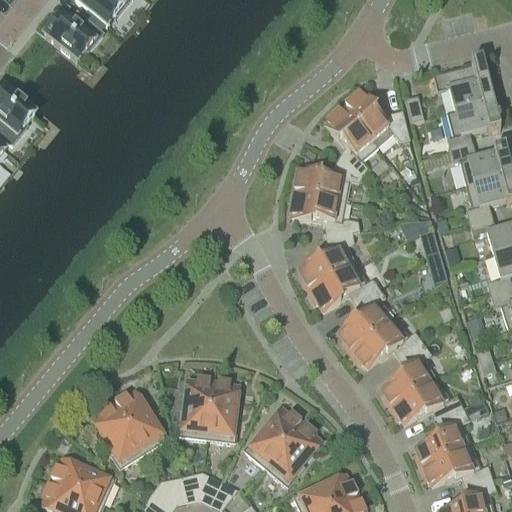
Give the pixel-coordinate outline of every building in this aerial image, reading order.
[(73,0),(72,2),(74,3),(73,5),(87,16),(104,30),(105,31),(114,21),(116,22),(132,3),(128,0),(73,0)] [(54,24),(43,38),(45,39),(44,40),(76,67),(85,56),(86,58),(102,39),(99,36),(104,30),(87,16),(82,22),(76,17),(65,31),(57,24),(56,26),(54,24)] [(446,119),(492,107),(494,106),(492,98),(490,99),(481,64),(470,67),(471,71),(475,86),(447,93),(448,94),(453,117),(446,119)] [(436,97),(448,94),(447,93),(475,86),(471,71),(432,81),(436,97)] [(0,152),(1,154),(6,147),(11,151),(26,132),(25,130),(33,120),(1,93),(0,93),(0,152)] [(342,114),(376,153),(392,139),(399,148),(409,146),(402,118),(378,123),(372,116),(375,114),(362,99),(354,105),(353,103),(344,111),(344,112),(342,114)] [(417,102),(404,105),(410,128),(423,125),(417,102)] [(449,157),(472,151),(469,139),(487,134),(488,138),(499,135),(492,107),(446,119),(452,143),(445,144),(449,157)] [(337,167),(362,182),(366,174),(360,167),(376,153),(342,114),(340,116),(339,115),(330,123),(332,125),(324,131),(337,146),(340,144),(346,151),(337,167)] [(475,163),(472,151),(449,157),(452,170),(458,168),(464,191),(511,179),(511,178),(511,177),(510,170),(509,170),(504,152),(492,155),(493,158),(475,163)] [(362,182),(337,167),(328,184),(318,182),(318,178),(299,175),(298,185),(295,184),(293,196),(294,196),(293,199),(344,208),(348,188),(357,189),(362,182)] [(511,183),(511,179),(464,191),(470,215),(464,217),(468,229),(491,223),(488,211),(505,206),(506,209),(511,207),(511,183)] [(351,239),(359,238),(357,227),(342,224),(344,208),(293,199),(293,202),(292,202),(290,213),(292,214),(291,224),(310,227),(310,224),(320,225),(323,244),(351,239)] [(511,229),(495,235),(491,223),(468,229),(472,242),(486,238),(492,261),(511,255),(511,226),(511,227),(511,229)] [(351,239),(323,244),(326,262),(317,267),(316,264),(299,273),(303,282),(301,283),(307,294),(307,293),(309,296),(355,271),(345,253),(353,248),(351,239)] [(485,289),(489,302),(511,294),(511,293),(509,282),(511,281),(511,255),(492,261),(499,285),(485,289)] [(365,289),(355,271),(309,296),(310,299),(315,309),(318,308),(323,317),(339,307),(338,304),(347,299),(354,311),(378,294),(371,285),(365,289)] [(384,303),(378,294),(354,311),(362,322),(354,328),(352,325),(337,338),(343,345),(341,347),(349,356),(350,356),(351,358),(391,324),(378,308),(384,303)] [(499,312),(507,336),(511,333),(511,294),(489,302),(493,314),(499,312)] [(399,365),(422,349),(413,337),(407,343),(391,324),(351,358),(353,360),(353,361),(360,370),(363,368),(367,373),(384,358),(387,361),(392,356),(399,365)] [(391,413),(435,385),(428,389),(416,368),(430,360),(422,349),(399,365),(405,375),(399,378),(401,381),(381,394),(385,399),(382,400),(389,410),(391,413)] [(479,370),(491,366),(488,354),(475,358),(479,370)] [(491,366),(479,370),(482,381),(495,377),(491,366)] [(435,385),(391,413),(392,415),(392,416),(398,426),(400,424),(404,430),(423,417),(425,421),(431,417),(436,427),(462,414),(455,402),(448,406),(435,385)] [(205,445),(212,388),(209,388),(209,387),(197,386),(197,388),(187,387),(183,424),(179,424),(177,442),(205,445)] [(215,389),(212,388),(205,445),(233,449),(236,431),(232,430),(237,393),(227,392),(228,389),(215,388),(215,389)] [(114,410),(111,411),(142,460),(166,444),(157,429),(153,431),(133,400),(126,405),(124,402),(114,409),(114,410)] [(142,460),(111,411),(109,413),(108,412),(98,419),(100,421),(92,426),(112,458),(109,459),(118,475),(142,460)] [(421,472),(470,452),(460,430),(468,427),(462,414),(436,427),(441,437),(435,440),(436,443),(415,452),(418,458),(415,459),(419,470),(420,470),(421,472)] [(264,475),(301,431),(299,429),(300,428),(290,420),(288,422),(281,416),(257,445),(254,442),(243,456),(264,475)] [(301,431),(264,475),(286,493),(298,479),(295,477),(319,448),(312,442),(314,440),(304,432),(304,433),(301,431)] [(470,452),(421,472),(423,475),(422,476),(426,487),(429,485),(431,491),(453,482),(454,486),(461,483),(464,494),(491,485),(487,472),(479,475),(470,452)] [(51,486),(50,489),(102,511),(113,486),(97,478),(95,482),(61,467),(58,475),(55,474),(50,486),(51,486)] [(198,506),(201,479),(181,483),(186,508),(196,505),(198,506)] [(201,479),(198,506),(200,506),(209,511),(220,488),(201,479)] [(160,488),(175,511),(176,510),(186,508),(181,483),(160,488)] [(296,511),(339,511),(356,504),(355,501),(350,490),(348,491),(344,483),(310,499),(309,495),(292,503),(296,511)] [(491,485),(464,494),(468,505),(461,506),(462,510),(452,511),(490,511),(487,500),(496,498),(491,485)] [(147,505),(156,511),(174,511),(175,511),(160,488),(147,505)] [(220,488),(209,511),(212,511),(222,511),(235,496),(220,488)] [(101,511),(102,511),(50,489),(48,492),(48,491),(43,502),(45,504),(41,511),(101,511)]
